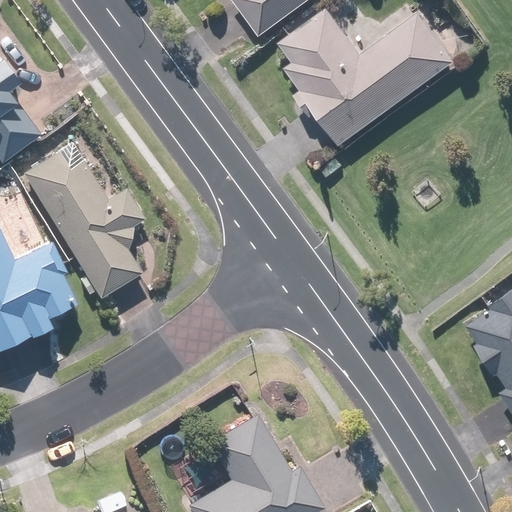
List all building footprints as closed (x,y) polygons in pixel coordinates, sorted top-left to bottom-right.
[(228,0),(256,37),(305,0),(228,0)] [(335,147),(449,61),(413,12),(357,54),(324,10),(276,46),(289,63),(278,72),(335,147)] [(0,166),(4,164),(0,159),(0,148),(8,159),(46,132),(22,99),(26,96),(16,83),(33,70),(17,47),(0,59),(0,166)] [(74,163),(62,145),(22,172),(103,294),(147,264),(132,242),(141,236),(134,225),(149,215),(127,182),(113,191),(88,154),(74,163)] [(0,209),(0,346),(59,321),(55,310),(84,297),(57,236),(19,253),(0,209)] [(511,290),(486,308),(462,324),(476,345),(471,348),(489,376),(494,373),(504,389),(497,394),(511,415),(511,290)] [(232,475),(190,499),(198,511),(319,511),(333,504),(307,460),(298,465),(264,406),(210,437),(232,475)]
